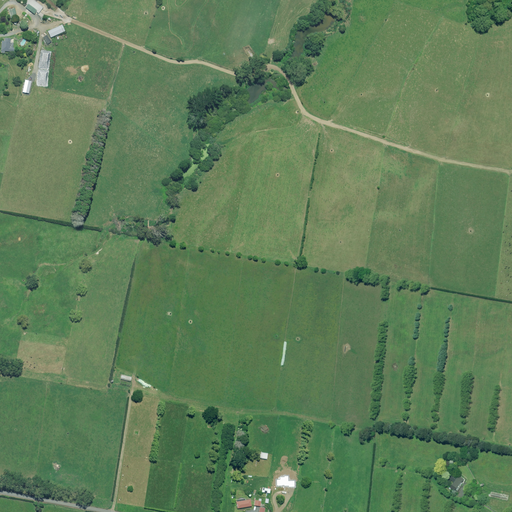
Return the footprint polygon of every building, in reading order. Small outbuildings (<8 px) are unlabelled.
[(43,7),(32,0),(27,0),(25,3),(28,5),(26,7),(34,14),(36,11),(38,13),(43,7)] [(65,31),(62,25),(48,31),(51,38),(65,31)] [(10,38),(5,38),(5,41),(2,41),(1,53),(5,53),(5,51),(14,52),(14,47),(10,47),(10,38)] [(464,478),(456,473),(452,480),(456,483),(453,488),(458,491),(463,484),(466,480),(464,478)] [(489,497),(491,497),(508,501),(510,495),(492,492),(491,495),(490,494),(489,497)] [(252,506),(251,500),(236,502),(237,509),(252,506)]
